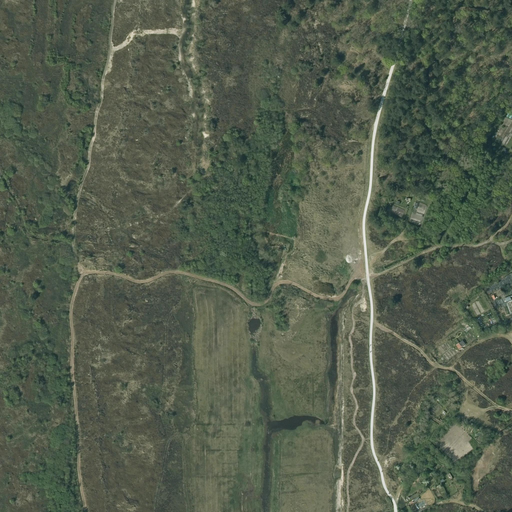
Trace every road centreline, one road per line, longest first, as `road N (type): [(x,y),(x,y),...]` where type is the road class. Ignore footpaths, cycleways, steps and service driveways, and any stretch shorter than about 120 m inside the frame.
road 1 (track): [(367,272),(338,298),(282,280),(256,304),(220,280),(178,271),(142,282),(86,272),(72,245)]
road 2 (track): [(72,245),(116,0)]
road 3 (track): [(371,322),(511,410)]
